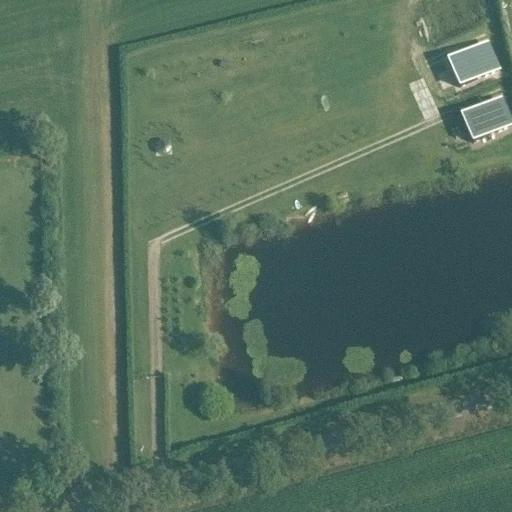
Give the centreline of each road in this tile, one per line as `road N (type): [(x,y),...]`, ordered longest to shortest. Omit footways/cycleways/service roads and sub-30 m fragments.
road 1 (track): [(158,483),(151,243),(442,118)]
road 2 (unclassified): [(52,511),(511,389)]
